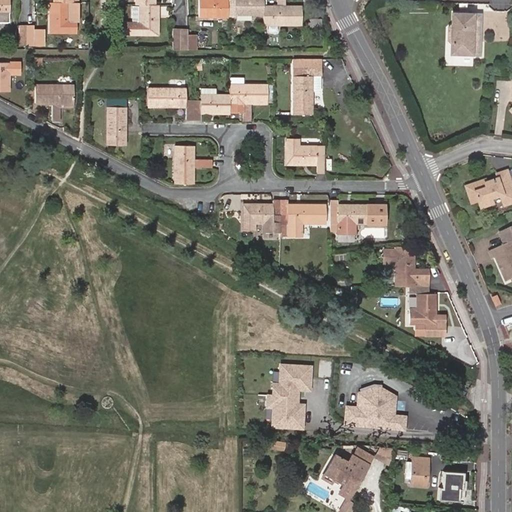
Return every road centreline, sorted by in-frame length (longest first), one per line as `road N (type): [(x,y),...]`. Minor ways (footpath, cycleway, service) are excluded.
road 1 (residential): [(229,182),(170,190),(0,103)]
road 2 (tertiary): [(498,511),(499,403),(485,318)]
road 3 (tertiary): [(421,172),(339,0)]
road 4 (residential): [(426,183),(269,182)]
road 5 (tertiary): [(485,318),(426,183)]
